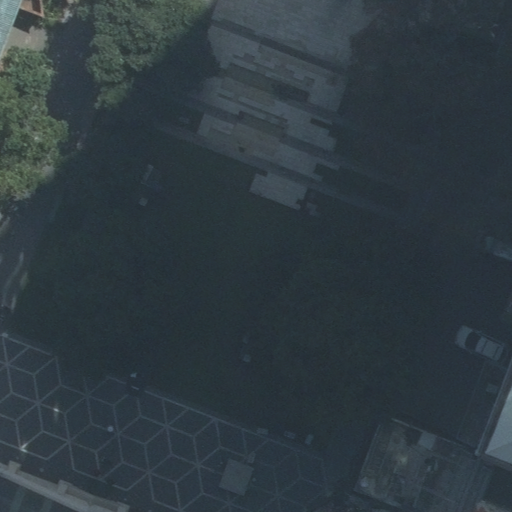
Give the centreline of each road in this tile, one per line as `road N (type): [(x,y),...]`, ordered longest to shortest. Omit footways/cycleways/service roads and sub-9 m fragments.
road 1 (residential): [(0,401),(293,511)]
road 2 (residential): [(328,511),(376,471),(454,273)]
